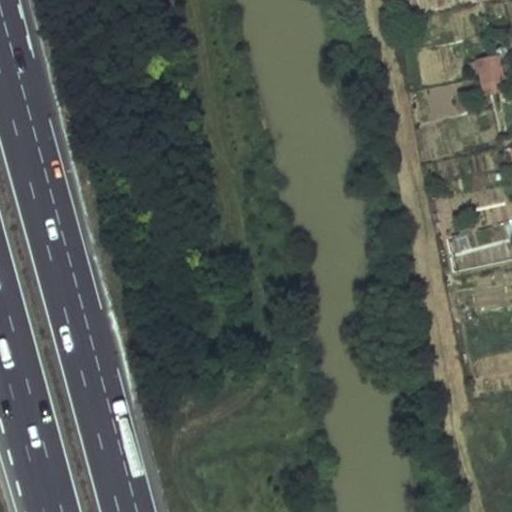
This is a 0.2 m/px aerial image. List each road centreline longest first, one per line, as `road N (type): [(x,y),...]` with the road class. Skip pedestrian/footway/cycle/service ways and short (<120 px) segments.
road 1 (motorway): [(129,511),(0,38)]
road 2 (motorway): [(0,309),(55,511)]
